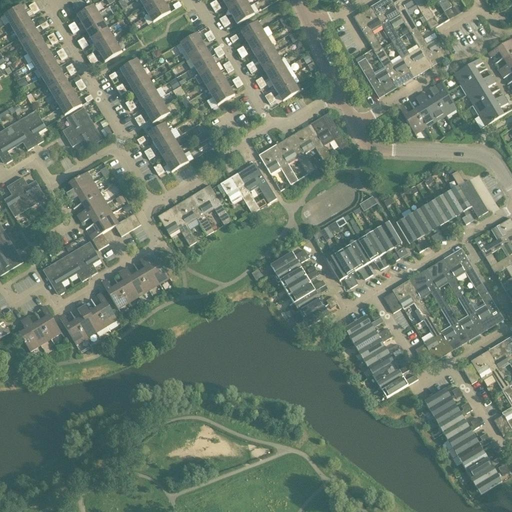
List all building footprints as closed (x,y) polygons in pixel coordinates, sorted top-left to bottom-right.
[(156,0),(144,7),(148,15),(166,5),(163,0),(156,0)] [(244,0),(226,0),(223,2),(228,10),(244,0)] [(245,0),(244,0),(228,10),(232,18),(250,7),(245,0)] [(375,16),(377,19),(382,27),(392,44),(399,40),(389,23),(399,17),(394,9),(390,1),(389,0),(383,0),(377,4),(384,15),(382,16),(380,13),(375,16)] [(394,9),(399,17),(409,34),(416,29),(406,12),(416,6),(417,6),(413,0),(398,0),(402,4),(397,7),(392,0),(391,0),(390,1),(394,9)] [(424,2),(426,0),(413,0),(417,6),(416,6),(432,32),(439,27),(424,2)] [(435,0),(444,13),(451,9),(445,0),(435,0)] [(4,16),(9,24),(26,13),(21,5),(4,16)] [(77,15),(81,24),(99,13),(94,5),(77,15)] [(166,5),(148,15),(153,23),(171,13),(166,5)] [(254,15),(250,7),(232,18),(237,26),(254,15)] [(375,54),(382,50),(372,33),(382,27),(377,19),(375,16),(371,8),(370,8),(371,10),(355,20),(354,18),(353,18),(375,54)] [(9,24),(13,31),(31,21),(26,13),(9,24)] [(104,21),(99,13),(81,24),(86,31),(104,21)] [(13,31),(18,39),(35,29),(31,21),(13,31)] [(86,31),(91,39),(108,29),(104,21),(86,31)] [(246,40),(263,30),(258,22),(241,33),(246,40)] [(18,39),(22,47),(40,36),(35,29),(18,39)] [(108,29),(91,39),(95,47),(113,36),(108,29)] [(426,46),(416,29),(409,34),(419,50),(426,62),(431,59),(428,55),(431,54),(437,65),(448,58),(451,56),(440,38),(426,46)] [(267,38),(263,30),(246,40),(250,48),(267,38)] [(185,52),(202,41),(197,34),(180,44),(185,52)] [(22,47),(27,55),(45,44),(40,36),(22,47)] [(95,47),(100,54),(117,44),(113,36),(95,47)] [(272,46),(267,38),(250,48),(255,56),(272,46)] [(430,69),(426,62),(419,50),(409,56),(399,40),(392,44),(402,60),(409,72),(414,70),(411,65),(414,64),(420,75),(430,69)] [(500,53),(504,59),(511,54),(511,40),(488,55),(490,59),(500,53)] [(185,52),(190,60),(207,49),(202,41),(185,52)] [(27,55),(32,62),(49,52),(45,44),(27,55)] [(117,44),(100,54),(105,62),(122,52),(117,44)] [(277,53),(272,46),(255,56),(259,64),(277,53)] [(194,67),(199,64),(211,57),(207,49),(190,60),(194,67)] [(382,50),(375,54),(384,71),(391,82),(396,79),(393,75),(396,73),(403,85),(402,83),(412,78),(413,79),(409,72),(402,60),(392,66),(382,50)] [(32,62),(36,70),(54,59),(49,52),(32,62)] [(259,64),(264,71),(281,61),(277,53),(259,64)] [(511,68),(511,54),(504,59),(508,65),(498,72),(500,76),(511,68)] [(211,57),(199,64),(194,67),(199,75),(216,65),(211,57)] [(36,70),(41,78),(59,67),(54,59),(36,70)] [(124,78),(142,67),(137,59),(120,70),(124,78)] [(281,61),(264,71),(269,79),(289,67),(284,59),(281,61)] [(391,82),(384,71),(375,77),(365,60),(357,64),(379,100),(384,97),(383,96),(385,94),(386,96),(386,95),(385,94),(389,91),(389,90),(394,87),(396,90),(391,82)] [(461,85),(476,76),(473,71),(483,65),(480,60),(455,75),(461,85)] [(199,75),(203,83),(221,73),(216,65),(199,75)] [(41,78),(46,85),(63,75),(59,67),(41,78)] [(147,75),(142,67),(124,78),(129,85),(147,75)] [(294,75),(289,67),(269,79),(273,87),(294,75)] [(511,73),(511,68),(500,76),(503,80),(511,73)] [(203,83),(208,91),(225,80),(221,73),(203,83)] [(46,85),(50,93),(68,83),(63,75),(46,85)] [(134,93),(151,83),(147,75),(129,85),(134,93)] [(298,82),(294,75),(273,87),(278,95),(298,82)] [(480,83),(476,76),(461,85),(468,95),(492,81),(490,77),(480,83)] [(208,91),(213,98),(230,88),(225,80),(208,91)] [(492,81),(468,95),(474,106),(489,97),(485,91),(495,85),(492,81)] [(298,82),(278,95),(283,103),(300,92),(295,84),(299,83),(298,82)] [(50,93),(55,101),(73,90),(68,83),(50,93)] [(156,91),(151,83),(134,93),(138,101),(156,91)] [(442,97),(435,101),(444,115),(455,109),(440,84),(435,87),(442,97)] [(230,88),(213,98),(207,102),(212,110),(235,96),(230,88)] [(55,101),(60,109),(77,98),(73,90),(55,101)] [(143,109),(161,98),(156,91),(138,101),(143,109)] [(434,121),(444,115),(435,101),(429,105),(423,94),(419,97),(434,121)] [(415,113),(424,128),(434,121),(419,97),(415,99),(421,110),(415,113)] [(493,103),(489,97),(474,106),(480,116),(505,101),(502,97),(493,103)] [(77,98),(60,109),(64,116),(82,106),(77,98)] [(165,106),(161,98),(143,109),(148,117),(165,106)] [(507,105),(505,101),(480,116),(487,127),(501,118),(498,111),(507,105)] [(165,106),(148,117),(153,124),(170,114),(165,106)] [(413,134),(424,128),(415,113),(409,117),(402,107),(398,109),(413,134)] [(63,132),(68,140),(93,124),(84,108),(66,119),(71,127),(63,132)] [(19,121),(35,147),(44,142),(39,134),(47,129),(36,111),(19,121)] [(321,118),(311,125),(317,135),(322,144),(332,138),(342,154),(350,150),(328,114),(327,114),(330,118),(327,120),(329,123),(325,125),(321,118)] [(28,152),(35,147),(19,121),(4,131),(15,148),(22,143),(28,152)] [(93,124),(68,140),(73,148),(81,143),(85,151),(103,140),(93,124)] [(152,142),(170,131),(165,124),(148,134),(152,142)] [(332,160),(322,144),(317,135),(311,125),(293,135),(300,146),(305,154),(315,148),(325,165),(332,160)] [(8,152),(15,148),(4,131),(0,133),(0,158),(4,166),(13,161),(8,152)] [(175,139),(170,131),(152,142),(157,150),(175,139)] [(211,138),(206,131),(197,136),(201,143),(211,138)] [(162,158),(179,147),(175,139),(157,150),(162,158)] [(315,171),(305,154),(300,146),(293,150),(287,139),(276,146),(283,156),(288,165),(298,159),(308,175),(315,171)] [(298,181),(288,165),(283,156),(276,146),(271,149),(272,151),(270,152),(269,150),(259,156),(270,175),(280,169),(290,186),(298,181)] [(184,155),(179,147),(162,158),(167,165),(184,155)] [(184,155),(167,165),(171,173),(189,163),(184,155)] [(96,178),(107,172),(102,163),(87,172),(89,176),(93,173),(96,178)] [(237,174),(244,185),(249,193),(259,188),(269,204),(277,199),(262,175),(254,179),(247,168),(237,174)] [(486,170),(481,172),(484,180),(490,178),(486,170)] [(464,183),(458,172),(452,176),(458,187),(464,183)] [(67,199),(92,184),(85,174),(71,182),(75,189),(65,195),(67,199)] [(23,178),(15,183),(31,209),(46,199),(36,182),(28,186),(23,178)] [(259,210),(249,193),(244,185),(237,189),(231,178),(220,185),(232,204),(241,198),(251,215),(259,210)] [(469,181),(459,187),(462,193),(472,186),(469,181)] [(31,209),(15,183),(7,188),(12,196),(4,201),(15,218),(31,209)] [(98,195),(92,184),(67,199),(70,203),(80,197),(83,203),(98,195)] [(462,193),(465,198),(475,191),(472,186),(462,193)] [(474,213),(485,207),(482,202),(471,208),(468,203),(465,198),(462,193),(459,187),(451,192),(463,212),(470,208),(471,209),(472,209),(474,213)] [(193,196),(199,207),(204,215),(214,210),(224,226),(231,222),(216,197),(209,201),(203,190),(193,196)] [(475,191),(465,198),(468,203),(478,196),(475,191)] [(455,217),(463,212),(451,192),(443,197),(455,217)] [(98,195),(83,203),(87,210),(77,216),(80,220),(104,205),(98,195)] [(478,196),(468,203),(471,208),(482,202),(478,196)] [(358,204),(362,212),(375,205),(372,197),(358,204)] [(443,197),(435,201),(447,222),(455,217),(443,197)] [(175,207),(182,217),(187,226),(197,220),(207,236),(214,232),(204,215),(199,207),(192,211),(186,200),(175,207)] [(435,201),(428,206),(440,226),(447,222),(435,201)] [(110,215),(104,205),(80,220),(82,224),(92,218),(96,224),(110,215)] [(440,226),(428,206),(420,210),(432,231),(440,226)] [(488,213),(485,207),(474,213),(478,219),(488,213)] [(424,235),(432,231),(420,210),(412,215),(424,235)] [(187,226),(182,217),(175,222),(168,211),(158,217),(170,237),(180,230),(190,247),(197,242),(187,226)] [(402,215),(404,220),(417,241),(419,245),(423,251),(427,249),(423,243),(421,239),(425,237),(424,236),(424,235),(412,215),(410,211),(402,215)] [(102,234),(114,227),(116,226),(110,215),(96,224),(100,230),(89,236),(92,240),(101,234),(102,234)] [(127,227),(137,221),(134,215),(124,221),(127,227)] [(323,239),(345,225),(340,218),(319,231),(323,239)] [(485,259),(502,249),(501,248),(510,243),(511,241),(511,222),(510,219),(491,231),(497,241),(481,251),(485,259)] [(417,241),(404,220),(396,224),(409,246),(410,246),(409,245),(416,240),(417,242),(417,241)] [(124,221),(116,226),(114,227),(118,233),(127,227),(124,221)] [(141,226),(137,221),(127,227),(131,232),(141,226)] [(381,228),(393,248),(401,244),(401,245),(402,245),(389,223),(381,228)] [(127,227),(118,233),(121,238),(131,232),(127,227)] [(381,228),(373,233),(385,253),(393,248),(381,228)] [(0,255),(14,247),(4,232),(0,234),(0,255)] [(385,253),(373,233),(365,238),(377,258),(385,253)] [(92,240),(95,246),(105,240),(102,234),(101,234),(92,240)] [(365,238),(358,242),(370,262),(370,264),(374,261),(380,271),(384,269),(380,262),(380,263),(377,258),(365,238)] [(109,245),(105,240),(95,246),(98,252),(109,245)] [(501,248),(502,249),(508,258),(491,268),(496,276),(511,266),(511,265),(511,264),(511,241),(510,243),(501,248)] [(370,262),(358,242),(350,247),(369,278),(373,276),(366,265),(370,262)] [(74,253),(89,278),(97,273),(92,265),(100,260),(90,243),(74,253)] [(14,247),(0,255),(0,263),(1,265),(0,265),(0,277),(23,263),(14,247)] [(350,247),(342,251),(355,273),(359,271),(365,281),(369,278),(350,247)] [(396,253),(400,260),(408,255),(404,249),(396,253)] [(475,290),(483,285),(461,250),(444,260),(450,271),(455,279),(465,273),(475,290)] [(296,262),(300,259),(307,255),(304,252),(304,251),(292,258),(291,255),(292,254),(270,267),(275,275),(296,262)] [(342,251),(334,256),(354,288),(357,285),(354,279),(351,275),(355,273),(342,251)] [(81,283),(89,278),(74,253),(58,262),(69,280),(76,275),(81,283)] [(147,256),(143,258),(158,284),(169,277),(160,262),(153,266),(147,256)] [(354,288),(334,256),(326,261),(339,282),(340,282),(339,281),(343,279),(350,290),(354,288)] [(145,271),(139,275),(148,290),(158,284),(143,258),(139,261),(145,271)] [(61,284),(69,280),(58,262),(43,271),(58,297),(66,292),(61,284)] [(296,262),(275,275),(279,282),(301,269),(296,262)] [(458,300),(465,296),(455,279),(450,271),(443,275),(437,264),(427,270),(433,281),(439,290),(448,284),(458,300)] [(511,264),(511,265),(511,266),(511,278),(501,285),(506,293),(511,289),(511,264)] [(148,290),(139,275),(133,279),(127,268),(123,271),(138,296),(148,290)] [(306,277),(301,269),(279,282),(284,290),(306,277)] [(125,284),(119,288),(128,302),(138,296),(123,271),(118,273),(125,284)] [(289,298),(310,285),(308,281),(318,275),(316,271),(310,275),(306,277),(284,290),(289,298)] [(441,311),(448,306),(439,290),(433,281),(426,286),(419,275),(409,281),(416,292),(421,300),(431,294),(441,311)] [(128,302),(119,288),(112,291),(106,281),(102,284),(117,309),(128,302)] [(294,305),(325,286),(323,282),(313,288),(310,285),(289,298),(294,305)] [(392,291),(393,293),(396,299),(399,303),(402,309),(404,311),(414,305),(423,321),(431,317),(421,300),(416,292),(409,296),(402,285),(392,291)] [(483,285),(475,290),(485,306),(475,312),(487,331),(497,325),(490,314),(497,310),(483,285)] [(325,286),(294,305),(298,313),(320,300),(317,295),(321,293),(321,294),(328,290),(325,286)] [(383,299),(387,304),(396,299),(393,293),(383,299)] [(103,307),(96,311),(105,326),(116,319),(101,294),(97,297),(103,307)] [(487,331),(475,312),(465,296),(458,300),(468,316),(458,322),(463,331),(465,334),(469,342),(480,336),(487,331)] [(390,309),(399,303),(396,299),(387,304),(390,309)] [(325,308),(320,300),(298,313),(303,321),(325,308)] [(402,309),(399,303),(390,309),(393,315),(402,309)] [(105,326),(96,311),(90,315),(84,304),(80,307),(95,332),(105,326)] [(463,331),(458,322),(448,306),(441,311),(450,327),(441,333),(446,341),(448,345),(452,352),(462,346),(456,335),(458,334),(460,336),(465,334),(463,331)] [(47,320),(41,323),(50,338),(60,332),(45,307),(41,310),(47,320)] [(82,320),(76,323),(85,338),(95,332),(80,307),(76,309),(82,320)] [(325,308),(303,321),(308,329),(329,316),(325,308)] [(28,317),(25,320),(40,344),(50,338),(41,323),(35,327),(28,317)] [(85,338),(76,323),(70,327),(63,317),(59,320),(74,345),(85,338)] [(349,338),(371,325),(366,317),(344,330),(349,338)] [(446,341),(441,333),(431,317),(423,321),(433,337),(423,343),(424,345),(428,350),(431,355),(434,361),(435,363),(445,356),(441,350),(448,345),(446,341)] [(371,325),(372,327),(376,325),(376,327),(383,323),(381,319),(374,323),(371,325)] [(40,344),(25,320),(21,322),(27,332),(20,336),(29,351),(40,344)] [(372,327),(371,325),(349,338),(353,346),(374,333),(375,333),(372,327)] [(0,338),(10,333),(7,329),(0,333),(0,338)] [(358,353),(380,340),(383,338),(390,334),(388,330),(376,337),(374,333),(353,346),(358,353)] [(385,348),(380,340),(358,353),(363,362),(385,348)] [(511,370),(511,353),(505,342),(488,352),(495,364),(499,372),(509,366),(511,370)] [(415,351),(418,356),(428,350),(424,345),(415,351)] [(363,362),(367,369),(388,356),(389,356),(385,348),(363,362)] [(421,361),(431,355),(428,350),(418,356),(421,361)] [(471,363),(471,364),(474,369),(477,374),(481,380),(482,382),(491,376),(501,392),(509,387),(499,372),(495,364),(488,352),(471,363)] [(434,361),(431,355),(421,361),(424,367),(434,361)] [(388,356),(367,369),(372,377),(393,364),(388,356)] [(397,372),(393,364),(372,377),(377,384),(397,372)] [(465,375),(474,369),(471,364),(462,370),(465,375)] [(402,369),(397,372),(377,384),(381,392),(403,379),(401,375),(411,369),(409,365),(402,369)] [(477,374),(474,369),(465,375),(468,380),(477,374)] [(477,374),(468,380),(471,385),(481,380),(477,374)] [(403,379),(381,392),(386,400),(408,387),(418,380),(416,377),(405,383),(403,379)] [(511,392),(509,387),(501,392),(511,409),(502,415),(503,416),(506,421),(509,426),(511,431),(511,392)] [(424,403),(428,411),(448,399),(444,392),(446,391),(445,390),(424,403)] [(460,392),(454,396),(456,400),(463,396),(460,392)] [(433,419),(455,405),(450,398),(448,399),(428,411),(433,419)] [(455,406),(455,405),(433,419),(438,427),(458,414),(453,407),(455,406)] [(442,434),(464,421),(462,418),(466,415),(472,411),(470,407),(463,411),(458,414),(438,427),(442,434)] [(496,427),(506,421),(503,416),(493,422),(496,427)] [(447,442),(469,429),(464,421),(442,434),(447,442)] [(500,432),(509,426),(506,421),(496,427),(500,432)] [(472,426),(469,429),(447,442),(452,449),(472,437),(469,434),(475,430),(472,426)] [(503,437),(511,431),(509,426),(500,432),(503,437)] [(476,445),(472,437),(452,449),(456,457),(476,445)] [(488,438),(482,442),(476,445),(456,457),(461,465),(483,452),(481,448),(484,446),(491,442),(488,438)] [(461,465),(466,473),(486,461),(488,460),(483,452),(461,465)] [(471,481),(491,469),(486,461),(466,473),(471,481)] [(501,473),(507,469),(505,465),(498,469),(501,473)] [(495,476),(491,469),(471,481),(475,488),(495,476)] [(495,476),(475,488),(480,496),(502,483),(500,484),(495,476)]
